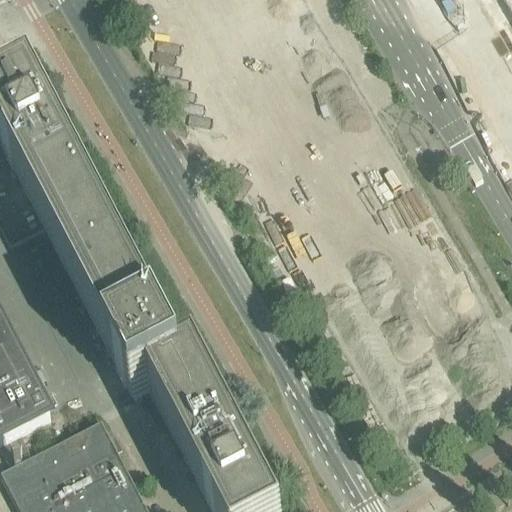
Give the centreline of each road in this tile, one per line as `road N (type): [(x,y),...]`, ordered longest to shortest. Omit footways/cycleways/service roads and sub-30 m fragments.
road 1 (secondary): [(68,0),(370,511)]
road 2 (secondary): [(511,228),(379,0)]
